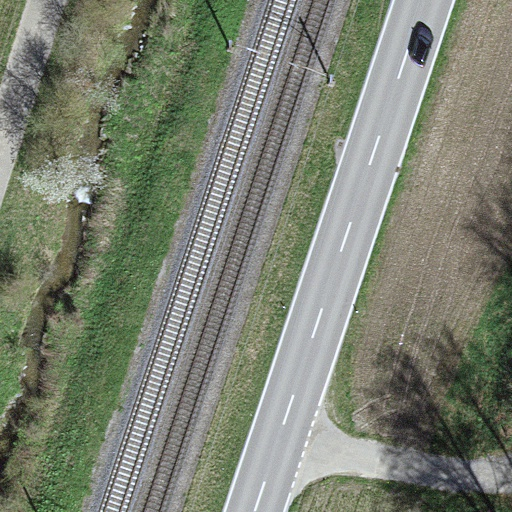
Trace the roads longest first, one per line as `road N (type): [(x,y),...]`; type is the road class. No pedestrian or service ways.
road 1 (secondary): [(423,0),(246,511)]
road 2 (track): [(267,451),(511,465)]
road 3 (unclassified): [(0,157),(54,0)]
